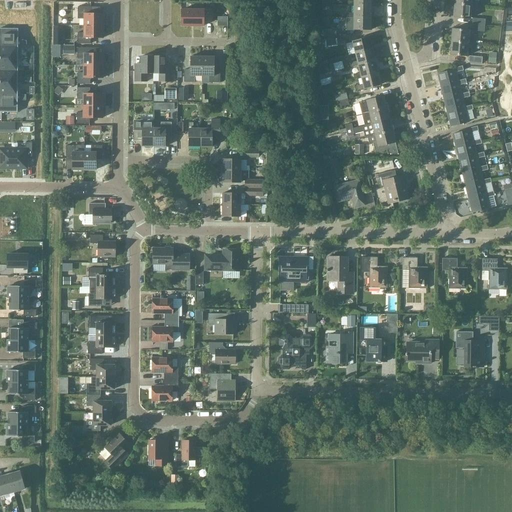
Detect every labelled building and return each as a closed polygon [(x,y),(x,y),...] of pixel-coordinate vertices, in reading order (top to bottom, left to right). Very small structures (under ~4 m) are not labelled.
[(453,3),(452,16),(470,18),(470,10),(478,10),(478,6),(453,3)] [(347,13),(347,17),(371,17),(371,5),(353,5),(353,13),(347,13)] [(77,7),(77,19),(84,19),(84,26),(103,26),(103,23),(104,23),(104,16),(103,16),(103,14),(90,14),(90,7),(77,7)] [(180,15),(180,19),(181,20),(181,26),(183,26),(184,27),(187,27),(188,26),(203,26),(203,20),(211,20),(211,10),(203,10),(181,10),(181,14),(180,15)] [(347,17),(347,30),(354,30),(354,29),(371,29),(371,17),(347,17)] [(53,26),(53,45),(62,45),(62,26),(53,26)] [(77,33),(77,44),(90,44),(90,38),(103,38),(103,35),(104,35),(104,28),(103,28),(103,26),(84,26),(84,33),(77,33)] [(0,46),(20,46),(26,46),(26,40),(17,40),(18,28),(0,28),(0,46)] [(451,28),(450,41),(475,44),(475,38),(468,38),(469,30),(451,28)] [(369,37),(352,41),(355,53),(372,49),(369,37)] [(350,39),(344,40),(345,52),(352,51),(350,39)] [(450,41),(449,54),(466,55),(467,48),(474,48),(475,44),(450,41)] [(0,58),(17,58),(17,59),(20,59),(20,46),(0,46),(0,58)] [(77,47),(77,58),(83,59),(83,66),(102,66),(102,63),(104,63),(104,56),(103,57),(103,54),(90,54),(90,48),(77,47)] [(356,61),(350,62),(351,66),(357,65),(375,61),(372,49),(355,53),(356,61)] [(184,69),(184,82),(195,82),(195,76),(202,76),(202,57),(199,57),(199,55),(193,55),(193,56),(190,56),(190,69),(184,69)] [(202,57),(202,76),(209,76),(209,82),(220,82),(220,70),(214,70),(214,57),(211,57),(211,55),(204,55),(204,57),(202,57)] [(135,64),(135,81),(146,81),(146,73),(153,73),(153,56),(141,56),(141,64),(135,64)] [(153,56),(153,73),(159,73),(159,81),(171,82),(171,64),(165,64),(165,56),(153,56)] [(0,58),(0,70),(17,70),(17,59),(17,58),(0,58)] [(359,72),(352,74),(354,78),(360,76),(378,72),(375,61),(357,65),(359,72)] [(77,73),(77,84),(90,84),(90,78),(102,78),(102,75),(104,75),(104,68),(102,68),(102,66),(83,66),(83,73),(77,73)] [(454,69),(437,73),(440,87),(458,82),(458,80),(456,71),(462,70),(462,66),(461,66),(460,66),(454,68),(454,69)] [(0,82),(17,82),(17,70),(0,70),(0,82)] [(362,84),(356,85),(357,90),(363,88),(380,84),(378,72),(360,76),(362,84)] [(338,73),(329,76),(331,84),(340,81),(338,73)] [(458,82),(440,87),(443,100),(461,95),(461,93),(459,84),(466,83),(465,79),(458,80),(458,82)] [(0,82),(0,94),(17,94),(17,82),(0,82)] [(77,98),(76,105),(83,106),(102,106),(102,103),(103,103),(103,97),(102,97),(102,94),(89,94),(90,88),(77,87),(77,98)] [(486,88),(477,89),(479,100),(488,99),(486,88)] [(461,95),(443,100),(446,113),(465,108),(464,107),(462,97),(469,96),(468,92),(461,93),(461,95)] [(345,93),(334,96),(335,102),(347,99),(345,93)] [(0,112),(17,112),(17,100),(26,100),(26,94),(17,94),(0,94),(0,112)] [(383,96),(358,102),(361,114),(386,108),(383,96)] [(347,99),(335,102),(336,108),(348,105),(347,99)] [(465,108),(446,113),(449,126),(468,122),(465,110),(472,109),(471,105),(464,107),(465,108)] [(76,112),(76,123),(89,124),(89,118),(102,118),(102,115),(103,115),(103,108),(102,108),(102,106),(83,106),(83,113),(76,112)] [(386,108),(361,114),(364,125),(389,119),(386,108)] [(72,113),(63,113),(64,122),(72,121),(72,113)] [(136,119),(136,135),(142,135),(141,146),(143,146),(145,148),(150,148),(152,146),(153,146),(153,128),(153,122),(153,119),(142,119),(136,119)] [(176,128),(184,128),(184,119),(176,119),(176,128)] [(352,128),(345,130),(346,135),(353,133),(353,134),(362,131),(364,137),(367,136),(392,130),(389,119),(364,125),(352,128)] [(200,128),(200,146),(211,147),(212,135),(220,136),(220,120),(211,120),(211,123),(207,123),(207,128),(200,128)] [(153,128),(153,146),(165,146),(165,134),(171,134),(171,122),(160,122),(160,128),(153,128)] [(188,122),(188,146),(200,146),(200,128),(193,128),(193,122),(188,122)] [(469,129),(451,133),(455,147),(473,142),(473,140),(470,131),(477,130),(476,126),(469,128),(469,129)] [(392,130),(367,136),(368,143),(372,142),(374,152),(386,150),(387,153),(397,153),(395,142),(392,130)] [(473,142),(455,147),(458,160),(476,155),(476,154),(474,144),(480,143),(479,139),(473,140),(473,142)] [(0,149),(0,166),(25,167),(25,156),(31,156),(31,143),(25,143),(25,150),(0,149)] [(66,145),(66,159),(72,159),(72,170),(84,170),(84,145),(77,145),(66,145)] [(84,145),(84,170),(96,170),(96,159),(102,159),(102,145),(90,145),(84,145)] [(240,149),(240,157),(267,157),(267,149),(240,149)] [(476,155),(458,160),(461,173),(479,168),(479,167),(477,158),(484,156),(483,152),(476,154),(476,155)] [(222,159),(222,171),(240,171),(240,159),(222,159)] [(323,161),(317,163),(321,178),(327,176),(323,161)] [(479,168),(461,173),(464,186),(483,181),(482,179),(480,170),(487,169),(486,165),(479,167),(479,168)] [(393,170),(376,174),(379,187),(383,186),(387,203),(408,198),(402,175),(395,177),(393,170)] [(222,171),(222,182),(240,182),(240,171),(222,171)] [(483,181),(464,186),(467,199),(486,194),(485,192),(483,183),(490,182),(489,178),(482,179),(483,181)] [(244,180),(244,188),(262,188),(262,180),(244,180)] [(357,180),(332,185),(336,201),(351,197),(353,207),(364,205),(357,180)] [(222,193),(222,205),(240,205),(240,199),(245,199),(245,196),(262,196),(262,188),(244,188),(244,194),(240,194),(240,193),(222,193)] [(486,194),(467,199),(471,212),(489,207),(486,196),(493,194),(492,191),(485,192),(486,194)] [(89,203),(89,215),(93,215),(93,223),(111,223),(111,210),(105,210),(105,203),(89,203)] [(222,205),(222,216),(246,216),(246,210),(240,210),(240,205),(222,205)] [(90,235),(90,243),(98,243),(98,256),(115,257),(115,242),(102,241),(102,235),(90,235)] [(178,240),(182,249),(188,246),(183,237),(178,240)] [(24,242),(24,248),(36,248),(36,254),(42,254),(42,242),(24,242)] [(153,248),(152,263),(165,264),(165,269),(189,270),(189,257),(172,257),(173,249),(153,248)] [(205,255),(205,270),(223,270),(223,271),(239,271),(239,250),(221,250),(221,255),(205,255)] [(7,254),(7,267),(13,268),(12,273),(27,274),(27,254),(7,254)] [(280,256),(279,282),(306,282),(306,257),(280,256)] [(327,257),(327,281),(337,281),(337,293),(353,293),(353,279),(347,279),(347,257),(327,257)] [(362,258),(361,273),(368,273),(368,288),(386,288),(387,267),(377,267),(377,258),(362,258)] [(402,258),(402,270),(408,270),(408,289),(427,289),(427,267),(417,267),(417,258),(402,258)] [(442,258),(442,271),(449,271),(448,289),(467,289),(467,268),(457,267),(457,259),(442,258)] [(482,259),(482,271),(485,271),(485,278),(488,278),(488,290),(506,290),(507,268),(497,268),(497,259),(482,259)] [(88,268),(88,280),(89,280),(89,287),(114,287),(115,275),(102,275),(102,268),(88,268)] [(195,269),(195,285),(203,285),(203,269),(195,269)] [(79,274),(78,291),(87,291),(88,274),(79,274)] [(7,286),(6,298),(29,298),(29,287),(36,287),(36,280),(23,280),(23,286),(7,286)] [(88,294),(88,306),(101,306),(101,299),(114,299),(114,287),(89,287),(89,294),(88,294)] [(6,298),(8,298),(8,310),(23,310),(23,316),(35,316),(35,309),(28,309),(29,298),(6,298)] [(152,299),(152,313),(164,313),(164,320),(178,320),(178,308),(172,308),(172,299),(152,299)] [(208,313),(208,325),(215,325),(215,333),(235,334),(235,320),(222,320),(222,314),(208,313)] [(307,314),(307,326),(315,326),(315,314),(307,314)] [(396,314),(385,314),(386,321),(388,321),(388,331),(396,331),(396,314)] [(88,316),(88,328),(96,328),(96,335),(114,335),(114,323),(102,323),(102,316),(88,316)] [(152,327),(152,342),(172,342),(172,332),(178,333),(178,331),(184,331),(184,320),(178,320),(164,320),(164,327),(152,327)] [(6,339),(6,340),(28,340),(31,340),(31,329),(36,329),(36,322),(23,322),(23,328),(8,328),(8,340),(6,339)] [(360,328),(360,340),(366,340),(366,361),(386,361),(386,339),(378,339),(378,328),(360,328)] [(328,346),(328,347),(330,347),(330,363),(346,363),(346,354),(346,348),(352,348),(352,332),(344,332),(344,335),(328,335),(328,346)] [(455,332),(455,348),(464,348),(464,366),(483,367),(484,341),(474,341),(475,332),(455,332)] [(88,342),(87,354),(101,354),(101,347),(114,347),(114,335),(96,335),(96,342),(88,342)] [(279,358),(278,365),(282,369),(289,369),(293,365),(298,365),(302,369),(306,369),(306,355),(303,355),(303,349),(308,349),(309,349),(313,345),(313,339),(309,335),(303,335),(299,339),(293,339),(293,345),(289,349),(283,349),(283,355),(279,358)] [(6,340),(6,352),(23,352),(23,358),(35,358),(35,351),(35,340),(31,340),(28,340),(6,340)] [(406,343),(406,361),(420,361),(420,363),(430,363),(430,359),(437,359),(438,340),(424,340),(424,343),(406,343)] [(209,342),(209,354),(215,355),(215,363),(235,364),(235,350),(222,350),(222,343),(209,342)] [(152,358),(152,372),(164,372),(164,379),(178,379),(178,367),(172,367),(172,358),(152,358)] [(89,359),(89,370),(96,370),(96,377),(114,377),(114,365),(103,365),(103,359),(89,359)] [(6,370),(6,382),(28,382),(28,371),(35,371),(35,364),(22,364),(22,370),(6,370)] [(210,374),(209,389),(217,389),(217,400),(234,400),(235,387),(231,387),(231,374),(210,374)] [(86,384),(86,395),(100,395),(100,389),(114,389),(114,377),(96,377),(91,377),(91,384),(86,384)] [(59,378),(59,393),(67,393),(67,378),(59,378)] [(151,386),(151,401),(171,401),(172,391),(178,392),(178,379),(164,379),(163,386),(151,386)] [(6,382),(8,382),(8,394),(22,394),(22,400),(35,400),(35,389),(28,389),(28,382),(6,382)] [(86,395),(86,406),(93,406),(93,413),(110,413),(110,401),(100,401),(100,395),(86,395)] [(5,423),(5,424),(27,424),(30,424),(30,413),(36,413),(36,406),(22,406),(22,412),(8,412),(7,423),(5,423)] [(86,420),(86,431),(100,431),(100,425),(110,425),(110,413),(93,413),(93,420),(86,420)] [(5,424),(5,436),(22,436),(22,442),(34,442),(34,435),(27,435),(27,424),(5,424)] [(111,454),(104,461),(112,470),(124,457),(128,454),(123,449),(129,444),(119,434),(104,448),(111,454)] [(149,440),(148,459),(156,459),(156,466),(167,466),(167,440),(149,440)] [(175,454),(175,467),(187,467),(187,460),(195,460),(195,456),(204,456),(204,448),(195,448),(195,440),(182,440),(181,454),(175,454)] [(161,481),(176,479),(176,470),(160,471),(161,481)] [(19,471),(8,474),(13,491),(24,488),(19,471)] [(8,474),(0,476),(0,484),(3,494),(13,491),(8,474)]
